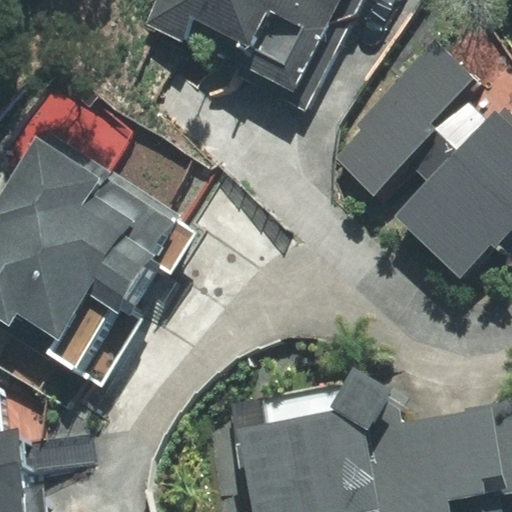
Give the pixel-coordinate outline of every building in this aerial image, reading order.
[(188,0),(170,33),(312,115),(377,0),(188,0)] [(511,246),(511,113),(440,42),(331,151),(469,290),(511,246)] [(213,242),(61,144),(0,238),(0,367),(39,393),(58,364),(112,398),(213,242)] [(0,511),(42,511),(39,447),(7,449),(4,384),(0,384),(0,511)] [(383,389),(231,404),(231,505),(263,506),(262,511),(511,511),(511,424),(429,424),(383,389)]
